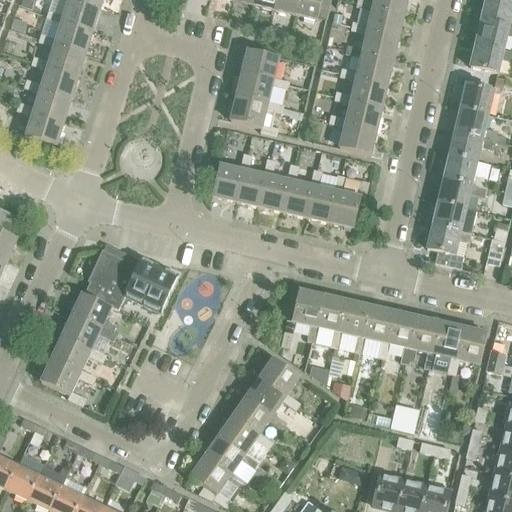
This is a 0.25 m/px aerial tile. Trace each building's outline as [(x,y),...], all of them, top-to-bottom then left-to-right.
[(22,0),(20,9),(31,13),(35,0),(22,0)] [(53,0),(53,2),(48,16),(62,20),(61,24),(92,35),(100,12),(68,2),(68,0),(53,0)] [(68,0),(68,2),(100,12),(103,0),(68,0)] [(231,0),(231,4),(252,9),(253,0),(231,0)] [(253,0),(252,9),(273,14),(276,0),(253,0)] [(276,0),(273,14),(293,19),(298,0),(276,0)] [(298,0),(293,19),(315,25),(316,21),(324,23),(329,0),(298,0)] [(373,0),(372,7),(371,12),(402,19),(406,0),(373,0)] [(511,5),(486,0),(485,0),(480,23),(508,30),(511,15),(511,5)] [(360,12),(356,27),(367,30),(366,35),(397,43),(402,19),(371,12),(372,7),(358,3),(356,12),(360,12)] [(59,29),(55,43),(53,47),(85,57),(92,35),(61,24),(62,20),(48,16),(46,25),(59,29)] [(336,17),(334,26),(342,28),(344,19),(336,17)] [(22,37),(26,26),(13,22),(9,33),(22,37)] [(480,23),(475,46),(503,53),(508,30),(480,23)] [(365,39),(362,53),(360,59),(392,66),(397,43),(366,35),(367,30),(356,27),(352,26),(350,35),(365,39)] [(52,52),(48,66),(47,69),(78,80),(85,57),(53,47),(55,43),(41,39),(38,47),(52,52)] [(5,45),(2,54),(10,57),(13,48),(5,45)] [(511,55),(503,53),(475,46),(469,70),(498,76),(501,63),(511,65),(511,55)] [(360,61),(357,76),(356,82),(386,89),(392,66),(360,59),(362,53),(347,49),(345,58),(360,61)] [(246,54),(241,78),(272,86),(272,90),(287,94),(289,86),(273,82),(278,61),(246,54)] [(46,74),(41,88),(40,93),(71,102),(78,80),(47,69),(48,66),(33,61),(31,69),(46,74)] [(355,84),(351,99),(350,105),(381,112),(386,89),(356,82),(357,76),(341,72),(339,81),(355,84)] [(241,78),(235,102),(267,109),(266,114),(281,117),(282,112),(283,109),(268,105),(272,90),(272,86),(241,78)] [(39,96),(34,111),(32,116),(63,126),(71,102),(40,93),(41,88),(26,83),(24,92),(39,96)] [(466,88),(460,112),(489,119),(494,95),(466,88)] [(349,108),(346,123),(345,129),(375,136),(381,112),(350,105),(351,99),(336,96),(334,104),(349,108)] [(263,129),(266,114),(267,109),(235,102),(229,125),(261,132),(260,137),(276,141),(277,133),(263,129)] [(56,149),(63,126),(32,116),(34,111),(19,106),(16,115),(32,119),(25,139),(56,149)] [(282,112),(281,117),(289,119),(288,121),(300,124),(301,117),(282,112)] [(460,112),(454,135),(495,145),(497,138),(498,135),(486,133),(489,119),(460,112)] [(370,159),(375,136),(345,129),(346,123),(330,119),(328,128),(344,131),(339,151),(370,159)] [(454,135),(449,159),(478,166),(481,151),(493,154),(495,145),(454,135)] [(497,138),(495,145),(504,147),(506,141),(497,138)] [(212,200),(237,206),(244,175),(248,175),(251,160),(243,158),(240,174),(219,169),(212,200)] [(449,159),(443,183),(482,192),(482,191),(484,182),(487,183),(490,169),(478,166),(449,159)] [(237,206),(260,211),(267,180),(272,181),(275,166),(266,163),(263,179),(248,175),(244,175),(237,206)] [(260,211),(283,216),(291,185),(295,186),(298,171),(290,169),(286,184),(272,181),(267,180),(260,211)] [(283,216),(307,222),(314,190),(318,191),(322,176),(313,174),(309,189),(295,186),(291,185),(283,216)] [(307,222),(330,227),(337,196),(342,197),(345,181),(337,180),(333,195),(318,191),(314,190),(307,222)] [(443,183),(438,206),(467,213),(470,199),(485,202),(487,192),(482,191),(482,192),(443,183)] [(357,200),(342,197),(337,196),(330,227),(353,232),(360,201),(365,202),(369,187),(360,185),(357,200)] [(511,209),(511,198),(505,197),(502,208),(511,209)] [(438,206),(432,229),(470,238),(476,215),(467,213),(438,206)] [(0,261),(6,264),(16,243),(5,237),(13,219),(0,212),(0,261)] [(432,229),(427,253),(437,256),(435,267),(461,273),(464,262),(456,260),(459,246),(468,248),(470,238),(432,229)] [(496,232),(494,243),(505,246),(508,235),(496,232)] [(499,270),(505,246),(494,243),(492,243),(486,267),(499,270)] [(89,286),(83,298),(111,311),(117,314),(124,299),(137,271),(102,254),(87,285),(89,286)] [(137,271),(124,299),(160,316),(177,280),(141,263),(137,271)] [(295,326),(310,329),(316,330),(323,299),(299,294),(292,324),(287,323),(283,339),(292,341),(295,326)] [(81,297),(70,320),(114,340),(116,337),(113,336),(116,329),(105,324),(111,311),(83,298),(81,297)] [(307,345),(336,351),(347,304),(323,299),(316,330),(310,329),(307,345)] [(362,357),(365,342),(363,341),(370,310),(347,304),(336,351),(362,357)] [(363,341),(365,342),(380,345),(386,347),(394,315),(370,310),(363,341)] [(389,347),(404,351),(409,352),(417,320),(394,315),(386,347),(380,345),(377,361),(385,363),(389,347)] [(70,320),(60,342),(89,355),(88,360),(102,367),(106,359),(91,352),(98,338),(112,345),(114,340),(70,320)] [(417,354),(427,356),(433,357),(441,326),(417,320),(409,352),(404,351),(400,366),(409,368),(410,365),(414,366),(417,354)] [(456,379),(459,364),(456,363),(463,331),(441,326),(433,357),(427,356),(424,372),(456,379)] [(487,336),(463,331),(456,363),(459,364),(480,368),(487,336)] [(60,342),(50,364),(79,377),(77,382),(92,389),(96,381),(81,374),(88,360),(89,355),(60,342)] [(491,354),(488,365),(504,368),(506,358),(491,354)] [(273,362),(259,382),(285,401),(283,405),(295,413),(300,406),(288,398),(300,381),(273,362)] [(71,395),(77,382),(79,377),(50,364),(40,385),(69,399),(67,403),(82,410),(85,402),(71,395)] [(501,378),(504,368),(488,365),(486,374),(501,378)] [(259,382),(245,402),(272,421),(269,425),(282,434),(287,426),(274,417),(283,405),(285,401),(259,382)] [(333,386),(331,394),(347,405),(350,390),(333,386)] [(245,402),(231,421),(258,440),(255,444),(268,453),(273,446),(260,437),(269,425),(272,421),(245,402)] [(349,420),(349,421),(363,425),(363,424),(366,413),(352,409),(349,420)] [(389,431),(389,433),(413,438),(414,436),(419,414),(395,409),(394,415),(393,415),(391,423),(389,431)] [(487,411),(478,409),(474,424),(484,426),(487,411)] [(425,438),(439,440),(442,414),(429,412),(425,438)] [(367,425),(366,426),(389,431),(391,423),(369,417),(367,425)] [(231,421),(217,441),(244,460),(242,464),(254,473),(260,466),(247,457),(255,444),(258,440),(231,421)] [(19,429),(34,436),(38,429),(23,422),(19,429)] [(51,435),(38,429),(34,436),(48,442),(51,435)] [(473,432),(469,447),(478,449),(481,434),(473,432)] [(511,433),(505,432),(500,454),(511,457),(511,433)] [(34,437),(29,447),(37,451),(42,441),(34,437)] [(217,441),(204,460),(231,479),(228,484),(240,493),(246,485),(254,473),(242,464),(244,460),(217,441)] [(414,444),(399,441),(397,450),(412,454),(414,444)] [(64,450),(78,456),(81,450),(67,443),(64,450)] [(420,456),(433,459),(436,449),(422,446),(420,456)] [(475,463),(478,449),(469,447),(466,461),(475,463)] [(451,453),(436,449),(433,459),(449,462),(451,453)] [(94,456),(81,450),(78,456),(91,463),(94,456)] [(511,457),(500,454),(494,477),(511,481),(511,457)] [(0,489),(7,493),(18,470),(0,460),(0,489)] [(28,504),(40,480),(44,470),(23,460),(18,470),(7,493),(28,504)] [(219,496),(228,484),(231,479),(204,460),(190,480),(216,499),(213,503),(225,511),(226,511),(232,505),(219,496)] [(284,462),(277,472),(286,478),(287,479),(295,469),(294,468),(284,462)] [(107,470),(121,477),(124,471),(110,464),(107,470)] [(137,477),(124,471),(121,477),(134,484),(137,477)] [(356,475),(353,487),(361,489),(364,477),(356,475)] [(511,481),(494,477),(489,500),(511,505),(511,481)] [(371,510),(379,511),(396,511),(403,483),(379,478),(371,510)] [(462,478),(458,493),(467,495),(470,480),(462,478)] [(28,504),(45,511),(50,511),(61,490),(40,480),(28,504)] [(50,511),(77,511),(83,501),(69,494),(73,486),(65,482),(61,490),(50,511)] [(396,511),(420,511),(426,489),(403,483),(396,511)] [(150,491),(164,498),(168,491),(153,484),(150,491)] [(445,511),(450,495),(426,489),(420,511),(445,511)] [(181,498),(168,491),(164,498),(177,505),(181,498)] [(464,508),(467,495),(458,493),(455,506),(464,508)] [(284,496),(277,507),(283,511),(285,511),(293,502),(284,496)] [(485,511),(511,511),(511,505),(489,500),(485,511)] [(77,511),(104,511),(105,511),(83,501),(77,511)]
